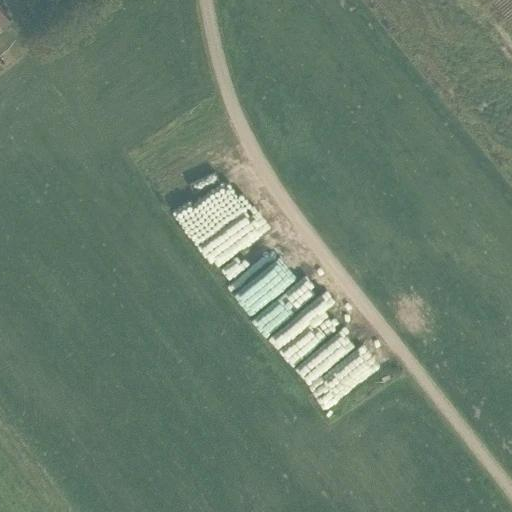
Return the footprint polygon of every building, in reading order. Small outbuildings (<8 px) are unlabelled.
[(0,32),(11,23),(0,9),(0,32)] [(186,162),(158,182),(182,215),(246,168),(230,147),(194,173),(186,162)] [(177,218),(203,247),(214,237),(187,209),(177,218)] [(203,247),(227,283),(256,264),(245,248),(254,242),(240,222),(203,247)] [(275,317),(297,293),(264,262),(241,286),(275,317)] [(295,300),(267,328),(288,349),(316,322),(295,300)] [(291,356),(325,398),(368,364),(369,365),(380,356),(353,322),(337,335),(329,326),(291,356)]
